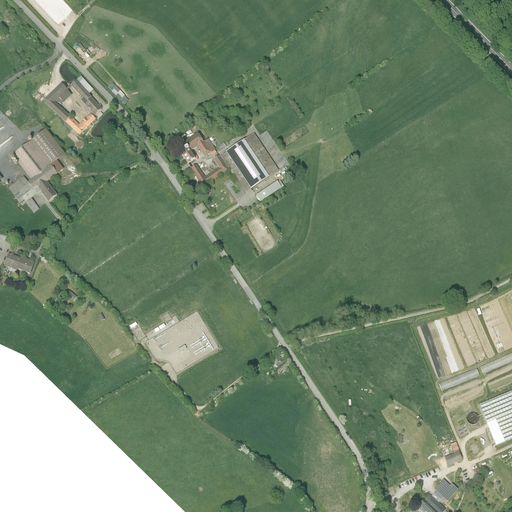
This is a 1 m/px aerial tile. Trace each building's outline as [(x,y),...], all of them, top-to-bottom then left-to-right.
[(81,76),(76,80),(89,94),(93,90),(81,76)] [(76,80),(70,85),(72,86),(82,99),(81,100),(95,115),(102,109),(89,94),(76,80)] [(44,101),(45,102),(66,122),(79,136),(95,119),(90,114),(79,125),(57,104),(58,103),(60,105),(63,102),(64,103),(72,95),(67,91),(66,89),(61,84),(44,101)] [(113,84),(108,88),(123,104),(128,100),(124,96),(125,96),(116,87),(113,84)] [(57,196),(47,182),(63,170),(57,161),(65,155),(45,130),(11,155),(31,180),(28,183),(24,177),(8,189),(22,206),(26,203),(34,214),(39,209),(31,199),(40,192),(48,202),(57,196)] [(200,139),(196,134),(176,147),(180,154),(186,164),(193,160),(187,150),(197,144),(204,156),(216,149),(207,135),(200,139)] [(203,188),(226,172),(227,172),(244,196),(278,173),(253,137),(223,157),(222,155),(213,161),(218,168),(203,178),(195,166),(189,170),(200,185),(201,185),(203,188)] [(279,181),(257,195),(261,202),(284,187),(279,181)] [(22,260),(8,255),(4,267),(17,272),(18,270),(22,260)] [(35,263),(22,258),(18,270),(31,275),(35,263)] [(77,298),(70,292),(66,296),(73,302),(77,298)] [(165,322),(171,318),(168,314),(162,318),(165,322)] [(511,354),(481,366),(484,373),(511,362),(511,354)] [(290,369),(286,365),(278,370),(281,375),(290,369)] [(476,370),(440,384),(443,391),(478,377),(476,370)] [(511,374),(487,385),(490,392),(511,383),(511,374)] [(482,388),(447,402),(449,409),(485,395),(482,388)] [(511,392),(480,405),(497,446),(511,439),(511,392)] [(454,454),(459,453),(460,452),(456,443),(451,445),(454,454)] [(442,452),(445,459),(450,456),(447,449),(442,452)] [(450,456),(445,459),(448,467),(462,461),(459,453),(454,454),(450,456)] [(450,488),(443,482),(436,490),(448,501),(457,491),(452,486),(450,488)] [(443,511),(445,511),(430,496),(420,506),(426,511),(443,511)]
